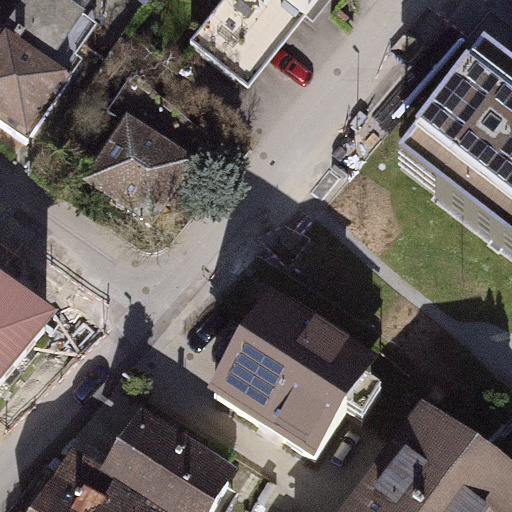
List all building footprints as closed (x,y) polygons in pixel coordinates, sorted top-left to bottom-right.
[(0,0),(0,34),(8,40),(0,51),(0,125),(25,143),(68,81),(48,67),(84,15),(62,0),(0,0)] [(237,100),(315,0),(207,0),(216,7),(179,54),(237,100)] [(511,242),(511,73),(485,53),(403,160),(511,242)] [(128,122),(85,187),(151,230),(194,165),(128,122)] [(332,218),(313,250),(363,281),(383,249),(332,218)] [(0,390),(57,323),(0,283),(0,390)] [(378,371),(277,305),(218,395),(319,461),(378,371)] [(212,511),(234,479),(139,419),(104,473),(101,478),(154,511),(212,511)] [(511,511),(511,493),(422,423),(354,511),(511,511)] [(154,511),(101,478),(104,473),(73,457),(38,511),(154,511)]
